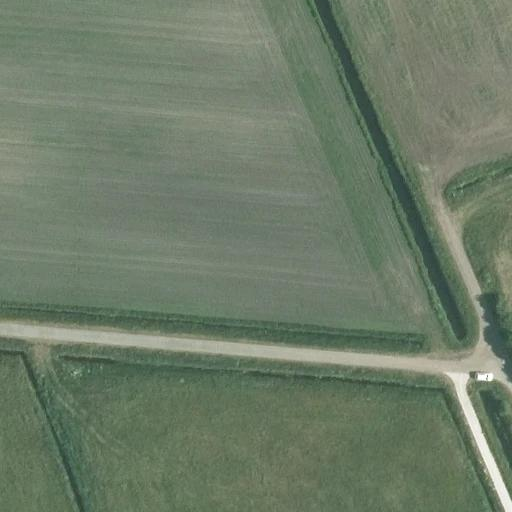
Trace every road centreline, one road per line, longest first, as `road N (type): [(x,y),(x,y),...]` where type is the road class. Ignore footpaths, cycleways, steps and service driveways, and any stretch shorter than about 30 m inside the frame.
road 1 (unclassified): [(498,354),(459,368),(0,330)]
road 2 (track): [(294,0),(434,338),(435,366)]
road 3 (track): [(430,189),(511,385)]
